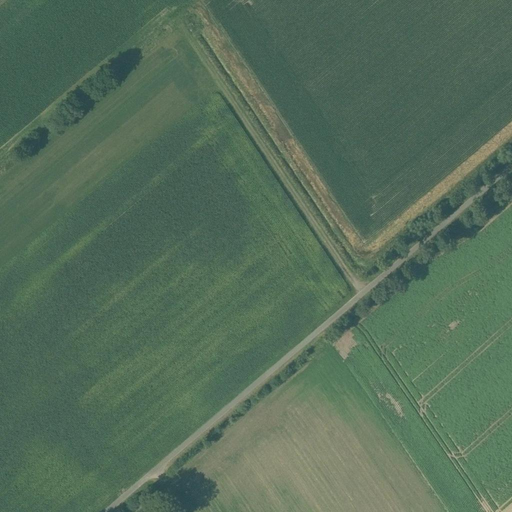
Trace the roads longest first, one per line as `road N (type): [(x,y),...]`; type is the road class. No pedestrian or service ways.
road 1 (unclassified): [(106,511),(511,161)]
road 2 (track): [(366,289),(174,9)]
